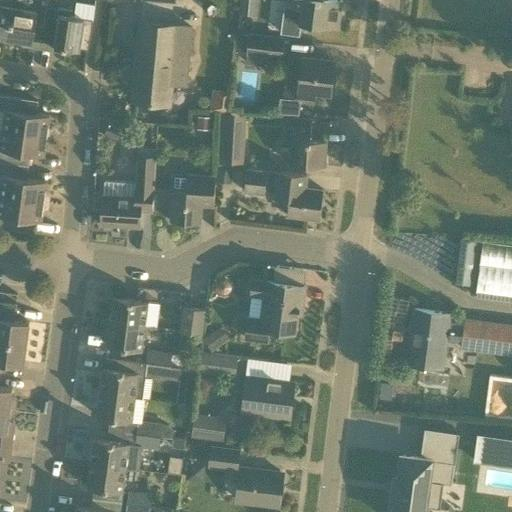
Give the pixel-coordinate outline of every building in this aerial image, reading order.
[(0,0),(0,37),(4,38),(10,0),(0,0)] [(10,0),(4,38),(28,42),(27,46),(40,48),(47,0),(10,0)] [(73,11),(55,8),(56,0),(47,0),(40,48),(52,50),(53,46),(77,50),(77,48),(87,49),(92,19),(72,16),(73,11)] [(242,0),(241,15),(254,16),(255,0),(242,0)] [(340,29),(340,26),(339,26),(342,0),(338,0),(291,0),(291,8),(301,9),(299,23),(340,29)] [(185,85),(191,27),(141,22),(133,100),(170,104),(172,84),(185,85)] [(284,37),(249,32),(249,35),(238,33),(236,51),(247,53),(245,64),(265,66),(267,58),(281,60),(284,37)] [(303,58),(291,57),(290,73),(301,74),(297,100),(314,102),(316,91),(331,93),(335,61),(303,57),(303,58)] [(36,113),(38,101),(0,95),(0,108),(5,109),(3,129),(47,135),(50,115),(36,113)] [(243,163),(246,115),(222,114),(219,161),(243,163)] [(325,165),(326,140),(311,139),(312,119),(287,118),(286,139),(291,139),(290,163),(325,165)] [(44,155),(47,135),(3,129),(0,149),(0,162),(29,166),(31,154),(44,155)] [(154,188),(156,156),(137,155),(136,182),(105,181),(105,195),(103,195),(101,225),(140,227),(141,211),(153,212),(154,188)] [(27,178),(29,166),(0,162),(0,195),(44,201),(47,181),(27,178)] [(219,167),(217,182),(230,183),(232,168),(219,167)] [(324,189),(301,187),(303,174),(247,168),(244,191),(265,193),(265,189),(275,190),(274,199),(289,200),(287,215),(320,219),(324,189)] [(214,206),(216,176),(188,174),(187,189),(173,188),(171,221),(201,223),(202,200),(214,201),(213,206),(214,206)] [(41,221),(44,201),(0,195),(0,228),(26,232),(28,219),(41,221)] [(511,296),(511,245),(482,242),(475,292),(511,296)] [(266,282),(253,280),(251,294),(265,296),(262,317),(247,316),(245,338),(269,341),(270,329),(295,332),(298,303),(303,304),(305,286),(266,281),(266,282)] [(145,326),(148,301),(114,297),(110,321),(145,326)] [(0,340),(27,344),(30,322),(14,320),(16,308),(0,305),(0,340)] [(202,334),(205,309),(184,306),(181,331),(202,334)] [(464,325),(447,323),(449,313),(415,309),(411,337),(414,338),(411,363),(441,368),(445,340),(462,343),(461,347),(511,353),(511,325),(464,319),(464,325)] [(142,350),(145,326),(110,321),(107,345),(142,350)] [(216,330),(204,339),(212,351),(224,342),(216,330)] [(0,362),(24,366),(27,344),(0,340),(0,362)] [(183,367),(185,356),(172,354),(172,353),(148,350),(146,362),(183,367)] [(235,375),(237,357),(200,352),(198,370),(235,375)] [(146,362),(127,360),(125,370),(104,367),(101,392),(135,397),(143,398),(144,387),(145,375),(179,379),(181,367),(183,367),(146,362)] [(289,417),(293,382),(247,377),(243,411),(289,417)] [(0,408),(10,410),(13,388),(0,386),(0,408)] [(132,421),(135,397),(101,392),(97,416),(132,421)] [(0,431),(7,432),(10,410),(0,408),(0,431)] [(224,442),(227,418),(218,417),(216,428),(193,425),(191,437),(224,442)] [(172,438),(174,427),(162,426),(163,424),(138,420),(136,433),(161,436),(172,438)] [(396,502),(394,511),(422,511),(423,507),(439,509),(442,484),(427,482),(429,460),(454,463),(458,433),(424,430),(421,458),(402,456),(399,477),(395,477),(393,501),(396,502)] [(159,449),(160,442),(161,436),(136,433),(135,445),(129,444),(129,443),(94,438),(91,463),(126,467),(140,469),(143,446),(159,449)] [(511,438),(477,433),(474,459),(489,462),(491,449),(511,451),(511,438)] [(236,468),(238,450),(213,447),(211,465),(236,468)] [(170,456),(168,472),(181,473),(183,458),(170,456)] [(122,492),(126,467),(91,463),(88,487),(122,492)] [(278,504),(282,473),(242,468),(238,499),(278,504)] [(129,490),(127,503),(151,506),(153,494),(129,490)] [(150,511),(151,506),(127,503),(125,511),(150,511)]
